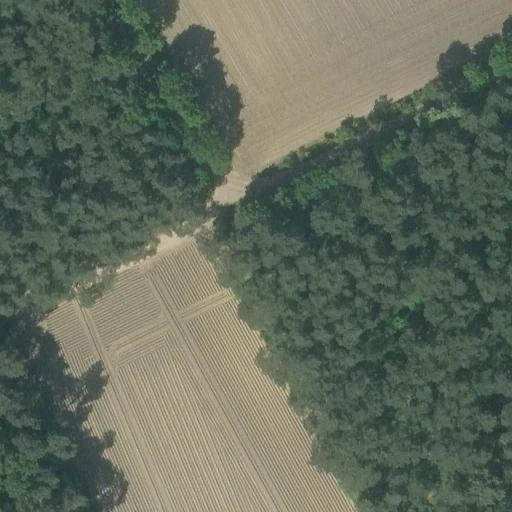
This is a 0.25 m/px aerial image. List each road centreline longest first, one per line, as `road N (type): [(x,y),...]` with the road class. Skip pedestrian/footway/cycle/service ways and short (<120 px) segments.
road 1 (track): [(228,209),(511,70)]
road 2 (track): [(228,209),(0,310)]
road 3 (track): [(106,0),(228,209)]
